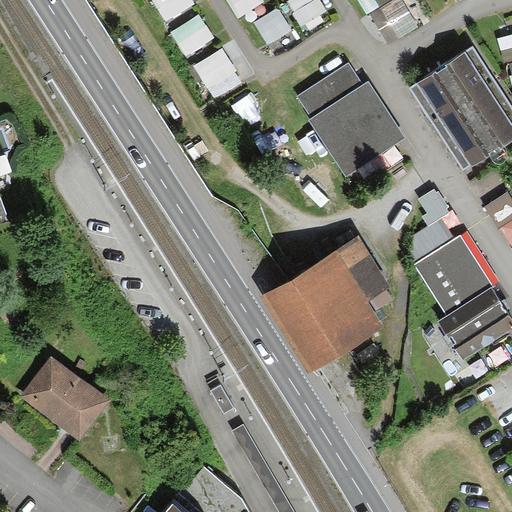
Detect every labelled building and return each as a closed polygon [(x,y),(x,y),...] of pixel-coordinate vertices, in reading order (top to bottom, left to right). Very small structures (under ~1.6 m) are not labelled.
[(163,0),(172,15),(196,1),(195,0),(163,0)] [(264,0),(232,0),(238,13),(265,2),(264,0)] [(323,0),(289,0),(306,27),(331,12),(323,0)] [(270,42),(295,26),(281,4),(256,20),(270,42)] [(174,27),(187,53),(217,37),(204,12),(174,27)] [(511,71),(511,31),(501,35),(511,71)] [(196,61),(208,85),(239,69),(226,45),(196,61)] [(511,111),(468,46),(407,86),(461,168),(511,134),(511,111)] [(343,168),(391,136),(342,64),(293,95),(343,168)] [(316,199),(339,186),(325,160),(301,173),(316,199)] [(511,188),(488,202),(511,243),(511,242),(511,188)] [(415,257),(456,235),(446,216),(405,237),(415,257)] [(442,317),(464,352),(511,322),(511,315),(460,234),(418,260),(450,311),(442,317)] [(354,236),(263,292),(306,361),(377,317),(364,295),(383,283),(354,236)] [(108,397),(49,355),(23,391),(83,433),(108,397)] [(128,511),(251,511),(242,495),(201,468),(161,511),(150,511),(137,502),(128,511)]
